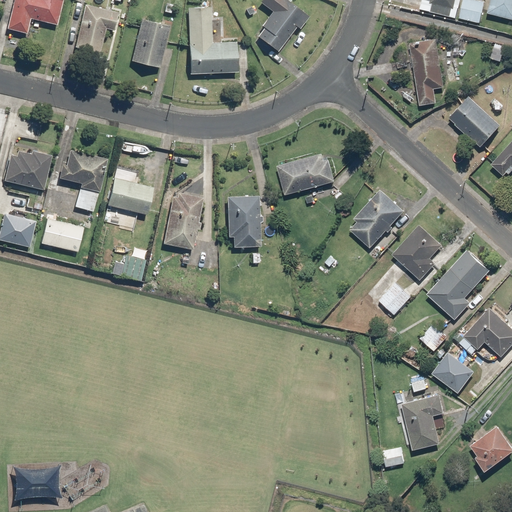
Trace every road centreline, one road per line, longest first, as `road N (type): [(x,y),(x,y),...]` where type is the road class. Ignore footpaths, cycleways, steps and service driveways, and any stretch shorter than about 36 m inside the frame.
road 1 (residential): [(327,77),(274,112),(205,126),(0,80)]
road 2 (residential): [(511,245),(327,77)]
